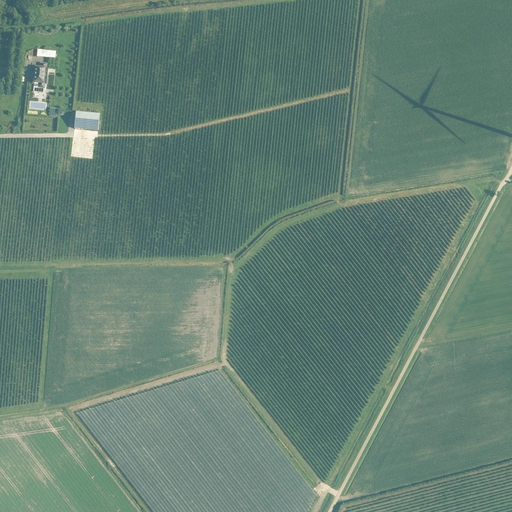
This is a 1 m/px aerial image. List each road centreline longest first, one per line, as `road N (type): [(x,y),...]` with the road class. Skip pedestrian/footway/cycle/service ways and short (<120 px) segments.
road 1 (unclassified): [(329,511),(498,188),(511,180)]
road 2 (track): [(336,93),(163,136),(0,138)]
road 3 (track): [(0,15),(132,0)]
